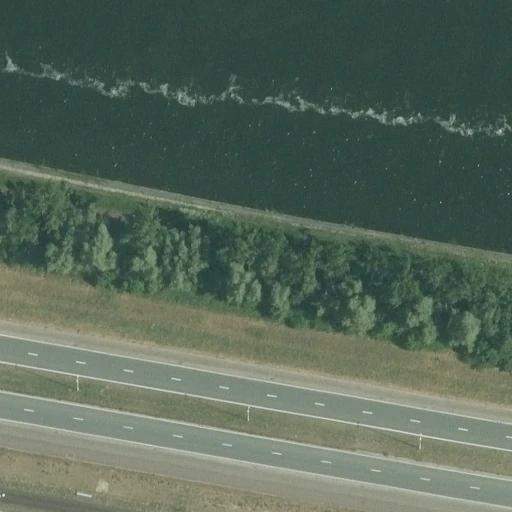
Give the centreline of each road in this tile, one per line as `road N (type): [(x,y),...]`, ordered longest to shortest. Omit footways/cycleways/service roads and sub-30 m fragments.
road 1 (primary): [(0,409),(511,498)]
road 2 (primary): [(511,437),(0,353)]
